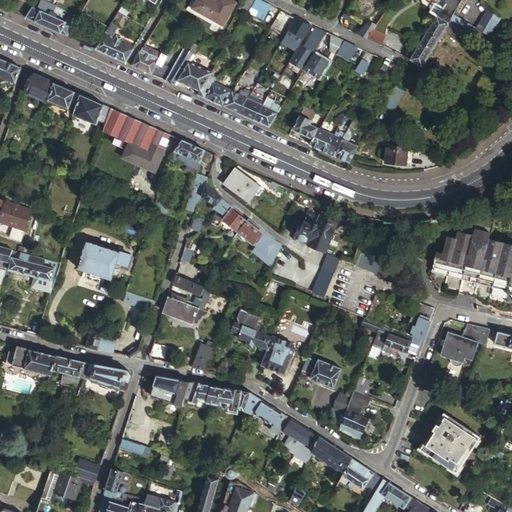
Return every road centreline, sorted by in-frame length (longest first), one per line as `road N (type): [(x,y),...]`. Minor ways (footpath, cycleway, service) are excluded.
road 1 (secondary): [(0,29),(381,195),(445,189),(511,147)]
road 2 (unclassified): [(382,468),(254,386),(140,365)]
road 3 (residential): [(382,468),(436,320),(449,310),(511,326)]
road 4 (unclassified): [(140,365),(190,211)]
road 5 (unclassified): [(92,511),(140,365)]
road 6 (unclassified): [(140,365),(0,331)]
